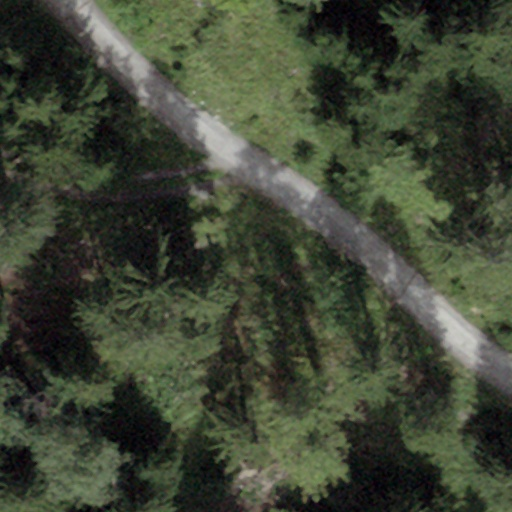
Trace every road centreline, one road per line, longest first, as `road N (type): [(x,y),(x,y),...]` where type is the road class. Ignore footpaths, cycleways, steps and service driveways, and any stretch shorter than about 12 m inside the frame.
road 1 (track): [(511,370),(135,80),(73,0)]
road 2 (track): [(266,178),(97,183),(0,154)]
